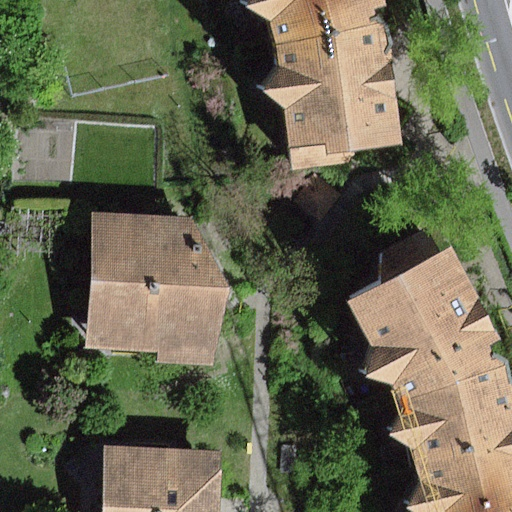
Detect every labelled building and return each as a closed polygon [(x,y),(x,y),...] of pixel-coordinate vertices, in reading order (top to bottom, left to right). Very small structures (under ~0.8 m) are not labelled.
[(388,0),(254,0),(251,8),(271,25),(277,47),(282,68),(267,93),(289,111),(296,171),(348,167),(360,152),(403,151),(400,82),(391,24),(379,18),(378,10),(389,6),(388,0)] [(314,175),(293,202),(320,223),(341,196),(314,175)] [(160,362),(213,363),(230,302),(234,289),(192,220),(94,214),(90,349),(161,352),(160,362)] [(392,384),(405,401),(508,367),(499,360),(493,361),(493,348),(504,341),(455,251),(442,255),(428,232),(384,255),(385,288),(351,305),(374,349),(369,379),(392,384)] [(511,511),(511,375),(508,367),(405,401),(407,409),(394,438),(417,452),(425,483),(410,510),(413,511),(511,511)] [(282,446),(282,474),(296,474),(296,446),(282,446)] [(219,511),(219,507),(221,454),(104,451),(102,511),(219,511)]
